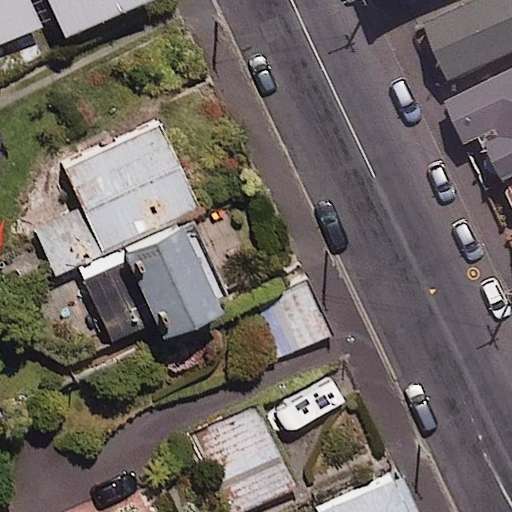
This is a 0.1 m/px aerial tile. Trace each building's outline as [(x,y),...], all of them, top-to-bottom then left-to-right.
[(0,0),(0,31),(29,18),(21,0),(0,0)] [(119,0),(41,0),(55,29),(119,0)] [(511,53),(511,0),(483,0),(429,22),(452,78),(511,53)] [(511,73),(452,102),(470,140),(483,134),(505,180),(511,177),(511,73)] [(71,261),(171,214),(192,204),(153,118),(59,162),(79,205),(32,226),(52,270),(71,261)] [(171,214),(71,261),(110,346),(211,300),(171,214)] [(329,331),(307,282),(257,305),(279,354),(329,331)] [(235,511),(295,485),(259,407),(199,435),(234,511),(235,511)] [(414,511),(395,470),(310,509),(311,511),(414,511)] [(170,511),(156,511),(147,489),(93,511),(170,511),(171,511),(170,511)]
